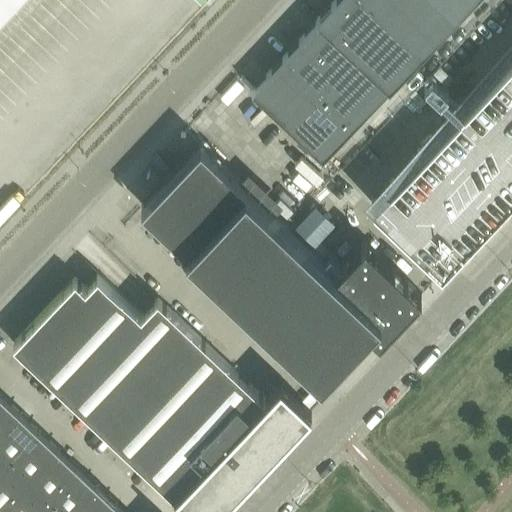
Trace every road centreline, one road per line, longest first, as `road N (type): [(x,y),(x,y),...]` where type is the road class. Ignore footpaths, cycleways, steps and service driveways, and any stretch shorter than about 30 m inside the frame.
road 1 (unclassified): [(0,274),(259,0)]
road 2 (unclassified): [(257,511),(511,242)]
road 3 (unknown): [(77,192),(261,360)]
